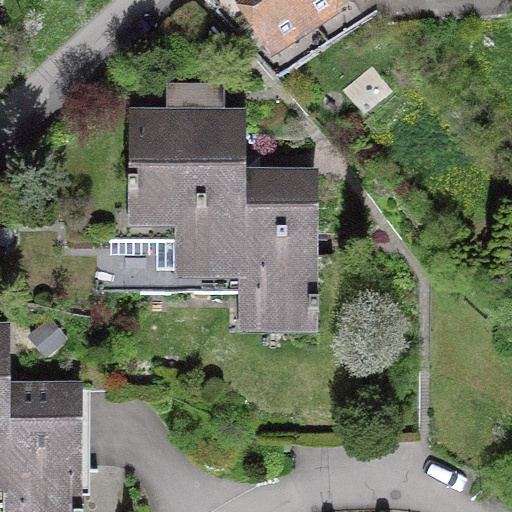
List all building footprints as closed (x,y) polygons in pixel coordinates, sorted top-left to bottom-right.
[(245,0),(271,39),(331,0),(245,0)] [(132,291),(259,292),(259,328),(312,328),(313,177),(241,176),(241,116),(214,116),(214,89),(171,89),(170,116),(133,115),(132,291)] [(72,321),(72,380),(137,381),(137,321),(72,321)] [(5,330),(0,330),(0,505),(23,506),(23,511),(76,511),(77,391),(5,391),(5,330)] [(288,430),(418,430),(418,370),(288,370),(288,430)]
